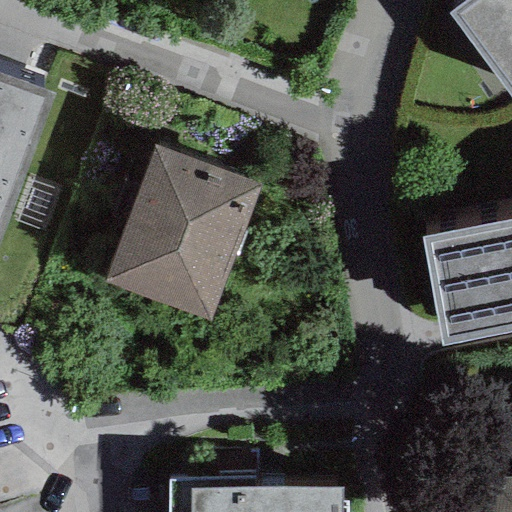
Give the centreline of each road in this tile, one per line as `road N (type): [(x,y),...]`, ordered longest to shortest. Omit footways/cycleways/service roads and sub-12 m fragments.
road 1 (residential): [(0,4),(183,74),(361,96)]
road 2 (residential): [(393,382),(66,439)]
road 3 (residential): [(393,382),(362,166),(361,96)]
road 4 (residential): [(414,511),(393,382)]
